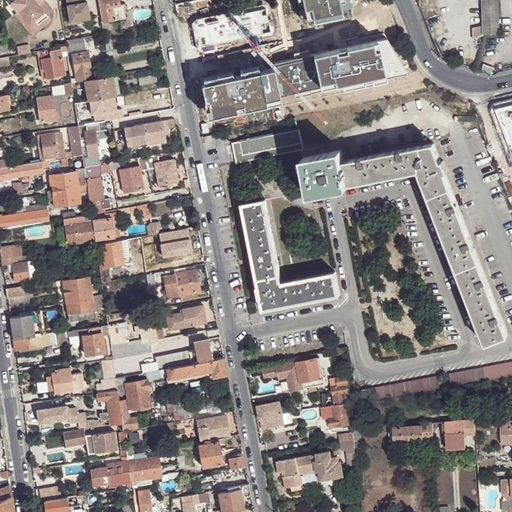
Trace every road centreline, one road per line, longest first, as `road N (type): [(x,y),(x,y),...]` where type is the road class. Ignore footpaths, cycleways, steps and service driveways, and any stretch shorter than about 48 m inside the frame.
road 1 (residential): [(263,511),(163,0)]
road 2 (tertiary): [(401,0),(434,67),(479,85),(511,80)]
road 3 (tertiary): [(5,383),(25,511)]
